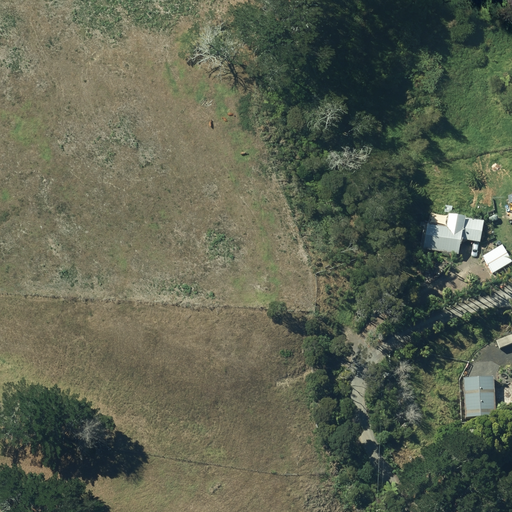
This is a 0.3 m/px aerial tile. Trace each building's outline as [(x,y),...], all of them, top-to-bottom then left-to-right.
[(438,162),(431,164),(433,171),(440,169),(438,162)] [(487,212),(489,219),(496,217),(495,211),(487,212)] [(423,249),(457,255),(460,239),(479,242),(482,223),(463,219),(464,218),(447,215),(445,226),(421,222),(421,226),(427,227),(423,249)] [(483,257),(492,273),(511,262),(501,246),(483,257)] [(434,271),(441,276),(448,266),(440,261),(434,271)] [(473,286),(475,292),(485,289),(482,283),(473,286)] [(462,380),(464,418),(494,417),(492,378),(462,380)]
